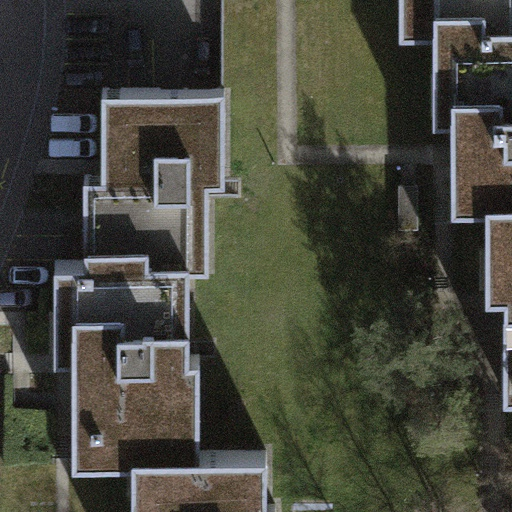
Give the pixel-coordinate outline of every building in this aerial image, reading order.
[(511,0),(401,0),(401,20),(433,20),(511,19),(511,0)] [(450,120),(450,207),(479,207),(511,206),(511,19),(433,20),(434,120),(450,120)] [(224,87),(104,88),(105,185),(83,185),(83,272),(183,272),(207,272),(207,186),(224,186),(224,87)] [(503,309),(503,401),(511,400),(511,206),(479,207),(480,309),(503,309)] [(83,272),(70,272),(70,371),(71,465),(130,465),(199,465),(199,363),(183,363),(183,272),(83,272)] [(199,465),(130,465),(129,511),(264,511),(264,464),(199,465)]
